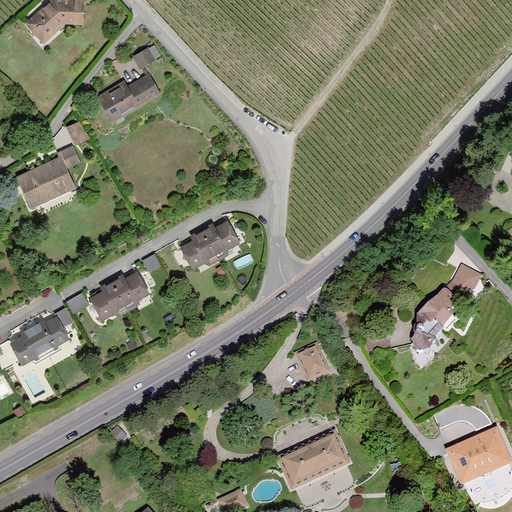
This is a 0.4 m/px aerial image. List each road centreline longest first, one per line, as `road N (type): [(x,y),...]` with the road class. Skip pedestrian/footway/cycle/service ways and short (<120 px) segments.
road 1 (residential): [(292,293),(279,266),(282,154),(134,0)]
road 2 (primary): [(0,471),(207,353),(292,293)]
road 3 (primary): [(292,293),(364,235),(511,78)]
road 4 (track): [(389,0),(282,154)]
